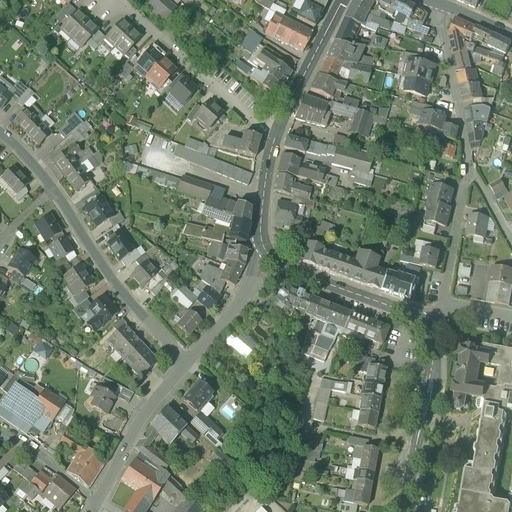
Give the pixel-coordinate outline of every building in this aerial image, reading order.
[(155,0),(161,0),(173,10),(176,11),(164,0),(153,0),(145,8),(148,8),(155,0)] [(155,0),(148,8),(163,22),(173,10),(161,0),(155,0)] [(269,12),(275,1),(272,0),(263,0),(257,5),(257,6),(269,12)] [(323,13),(329,0),(300,0),(305,2),(322,12),(323,13)] [(363,0),(353,0),(349,8),(366,16),(372,5),(363,0)] [(387,10),(392,12),(397,0),(396,0),(373,0),(372,3),(376,5),(377,11),(381,13),(384,15),(387,10)] [(403,18),(409,21),(414,8),(397,0),(392,12),(394,13),(397,15),(403,18)] [(479,0),(457,0),(457,2),(475,9),(479,0)] [(296,19),(314,29),(322,13),(323,13),(322,12),(305,2),(302,8),(296,19)] [(60,13),(65,17),(72,9),(68,5),(60,13)] [(275,15),(281,18),(283,12),(274,7),(271,13),(275,15)] [(163,22),(148,8),(145,8),(163,24),(176,11),(173,10),(163,22)] [(356,20),(363,22),(366,16),(349,8),(346,15),(344,20),(354,25),(356,20)] [(423,13),(414,8),(409,21),(407,23),(421,28),(422,28),(427,16),(423,13)] [(76,13),(72,9),(65,17),(69,21),(76,13)] [(391,19),(394,13),(392,12),(387,10),(384,15),(386,16),(391,19)] [(60,31),(70,40),(87,22),(76,13),(69,21),(60,31)] [(265,35),(302,54),(312,34),(281,18),(275,15),(265,35)] [(402,21),(403,18),(397,15),(395,20),(393,25),(399,27),(402,21)] [(368,17),(366,16),(363,22),(366,23),(378,28),(390,32),(392,25),(378,20),(368,17)] [(449,37),(469,46),(471,40),(473,35),(476,28),(455,18),(450,32),(449,37)] [(355,37),(360,27),(354,25),(344,20),(334,43),(351,48),(351,47),(354,40),(355,37)] [(364,28),(366,23),(363,22),(356,20),(354,25),(360,27),(364,28)] [(399,27),(427,37),(429,31),(422,28),(421,28),(407,23),(402,21),(399,27)] [(97,32),(87,22),(70,40),(81,50),(89,40),(97,32)] [(105,40),(115,48),(131,31),(121,22),(105,40)] [(471,40),(488,48),(493,36),(476,28),(473,35),(471,40)] [(140,39),(131,31),(115,48),(124,57),(131,49),(140,39)] [(89,40),(94,44),(101,36),(97,32),(89,40)] [(253,66),(262,72),(265,68),(256,61),(262,53),(263,50),(257,46),(260,41),(250,34),(236,45),(252,56),(247,62),(253,66)] [(105,40),(101,36),(94,44),(90,49),(94,52),(100,46),(105,40)] [(511,43),(493,36),(488,48),(492,50),(504,55),(505,55),(511,43)] [(449,37),(452,56),(467,54),(467,55),(472,56),(473,56),(475,49),(475,48),(469,46),(449,37)] [(381,52),(382,52),(385,43),(373,38),(372,41),(371,45),(369,50),(381,52)] [(109,55),(115,48),(105,40),(100,46),(109,55)] [(351,47),(361,49),(364,43),(354,40),(351,47)] [(351,66),(356,67),(360,58),(364,49),(361,49),(351,47),(351,48),(334,43),(328,56),(326,61),(341,65),(342,64),(351,66)] [(262,53),(280,65),(283,60),(265,48),(263,50),(262,53)] [(124,57),(128,61),(132,56),(136,53),(131,49),(124,57)] [(475,49),(473,56),(481,59),(487,61),(487,60),(492,62),(494,62),(496,57),(490,55),(475,49)] [(138,66),(148,75),(162,60),(152,50),(145,57),(144,57),(141,59),(141,61),(140,63),(137,66),(138,66)] [(504,55),(492,50),(490,55),(496,57),(494,62),(495,63),(501,65),(504,55)] [(262,72),(283,88),(292,73),(280,65),(262,53),(256,61),(265,68),(262,72)] [(471,70),(467,55),(467,54),(452,56),(456,73),(471,70)] [(400,65),(406,67),(408,61),(421,65),(422,58),(402,55),(400,65)] [(138,62),(132,56),(128,61),(121,69),(123,72),(119,76),(123,79),(132,68),(138,62)] [(360,58),(356,67),(371,71),(373,61),(360,58)] [(175,72),(162,60),(148,75),(144,79),(151,85),(157,90),(158,91),(166,81),(175,72)] [(333,82),(335,79),(341,65),(326,61),(325,60),(318,77),(333,83),(333,82)] [(233,67),(241,73),(246,67),(237,61),(233,67)] [(429,86),(430,86),(432,79),(431,79),(434,67),(424,64),(424,65),(421,65),(408,61),(406,67),(403,79),(407,80),(429,86)] [(132,68),(123,79),(124,81),(133,72),(138,66),(137,66),(140,63),(138,62),(132,68)] [(501,65),(495,63),(494,67),(492,75),(502,79),(506,66),(501,65)] [(350,84),(350,82),(351,80),(347,79),(351,66),(342,64),(341,65),(335,79),(341,81),(350,84)] [(148,75),(138,66),(133,72),(142,81),(144,79),(148,75)] [(367,85),(371,71),(356,67),(351,66),(347,79),(351,80),(356,82),(367,85)] [(241,73),(247,77),(251,71),(246,67),(241,73)] [(247,77),(276,98),(283,88),(262,72),(260,75),(252,69),(251,71),(247,77)] [(456,76),(459,88),(478,84),(479,84),(475,71),(456,76)] [(179,76),(171,85),(166,90),(170,95),(184,80),(179,76)] [(346,86),(333,82),(333,83),(318,77),(314,83),(332,91),(342,94),(346,86)] [(170,95),(181,105),(195,91),(184,80),(170,95)] [(426,99),(429,86),(407,80),(403,94),(426,99)] [(160,96),(166,90),(171,85),(166,81),(158,91),(157,90),(154,93),(159,98),(160,96)] [(330,99),(332,91),(314,83),(310,91),(319,95),(330,99)] [(19,84),(12,92),(14,94),(11,98),(9,99),(16,105),(16,104),(26,93),(28,92),(19,84)] [(478,85),(478,84),(459,88),(462,103),(481,100),(482,100),(478,85)] [(148,88),(154,93),(157,90),(151,85),(148,88)] [(14,94),(12,92),(5,86),(1,90),(11,98),(14,94)] [(1,90),(0,88),(0,110),(0,111),(9,99),(11,98),(1,90)] [(170,95),(166,90),(160,96),(165,100),(170,95)] [(21,108),(31,98),(26,93),(16,104),(21,108)] [(170,95),(165,100),(164,101),(178,113),(184,107),(181,105),(170,95)] [(294,120),(324,129),(326,125),(321,123),(323,117),(326,113),(345,119),(346,117),(354,119),(358,113),(356,112),(348,110),(341,108),(331,105),(328,106),(307,98),(304,97),(294,120)] [(331,105),(341,108),(343,102),(333,99),(331,105)] [(348,110),(356,112),(358,105),(344,100),(343,102),(341,108),(348,110)] [(483,108),(487,110),(491,111),(494,101),(482,100),(481,100),(483,108)] [(194,119),(206,130),(221,114),(209,103),(202,111),(194,119)] [(412,117),(422,120),(424,113),(426,108),(415,105),(412,117)] [(186,120),(190,124),(194,119),(202,111),(196,106),(186,120)] [(465,111),(467,127),(481,125),(479,112),(480,112),(479,109),(465,111)] [(14,122),(26,135),(39,122),(34,117),(33,117),(26,110),(14,122)] [(377,110),(377,119),(386,119),(386,110),(377,110)] [(487,111),(480,112),(479,112),(481,125),(487,126),(491,111),(487,110),(487,111)] [(229,124),(238,126),(239,120),(231,112),(229,124)] [(361,139),(362,138),(367,122),(369,116),(358,113),(354,119),(353,122),(349,135),(361,139)] [(420,127),(439,132),(441,125),(443,126),(445,119),(432,115),(424,113),(422,120),(420,127)] [(66,123),(69,127),(69,126),(74,132),(79,128),(82,125),(74,116),(66,123)] [(369,116),(367,122),(371,123),(384,127),(386,122),(369,116)] [(45,117),(39,122),(44,127),(43,127),(47,132),(53,125),(45,117)] [(125,124),(132,127),(135,120),(128,117),(125,124)] [(44,127),(39,122),(26,135),(38,147),(45,140),(44,139),(50,134),(47,132),(43,127),(44,127)] [(137,122),(132,127),(148,134),(151,128),(137,122)] [(366,139),(371,123),(367,122),(362,138),(366,139)] [(79,128),(85,135),(91,130),(85,123),(82,125),(79,128)] [(458,130),(443,126),(441,125),(439,132),(437,138),(455,142),(458,130)] [(487,126),(481,125),(467,127),(469,145),(480,143),(481,143),(482,132),(485,132),(487,126)] [(64,141),(71,135),(74,132),(69,126),(69,127),(59,135),(64,141)] [(79,128),(74,132),(71,135),(76,143),(85,135),(79,128)] [(221,149),(255,159),(261,139),(244,134),(241,145),(223,140),(221,149)] [(86,138),(85,135),(76,143),(78,145),(86,138)] [(338,146),(341,137),(333,136),(331,144),(338,146)] [(304,156),(304,153),(305,151),(307,144),(306,144),(286,138),(283,150),(304,156)] [(187,140),(184,148),(194,153),(200,145),(187,140)] [(200,145),(194,153),(209,159),(213,160),(216,152),(206,149),(207,148),(202,143),(200,145)] [(307,144),(305,151),(320,154),(320,155),(322,147),(308,143),(307,143),(306,144),(307,144)] [(442,144),(439,156),(453,160),(456,148),(442,144)] [(52,162),(64,178),(78,168),(72,159),(79,153),(74,146),(52,162)] [(135,146),(124,149),(124,153),(127,152),(129,157),(137,155),(135,146)] [(174,157),(215,174),(219,163),(213,160),(209,159),(194,153),(184,148),(178,146),(174,157)] [(325,156),(333,158),(336,150),(328,147),(327,148),(325,156)] [(80,152),(79,153),(72,159),(78,168),(86,162),(94,157),(88,149),(82,154),(80,152)] [(331,167),(352,172),(367,176),(372,159),(336,150),(333,158),(331,167)] [(94,157),(86,162),(93,171),(101,166),(101,157),(98,153),(94,157)] [(277,173),(295,178),(297,171),(300,161),(282,156),(277,173)] [(86,162),(78,168),(85,176),(93,171),(86,162)] [(252,176),(219,163),(215,174),(247,187),(252,176)] [(123,175),(134,179),(137,169),(123,164),(123,175)] [(302,166),(301,172),(299,179),(320,185),(321,182),(323,172),(302,166)] [(16,196),(22,191),(28,185),(12,168),(0,179),(16,196)] [(64,178),(75,193),(89,183),(85,176),(78,168),(64,178)] [(134,179),(176,192),(180,182),(137,168),(137,169),(134,179)] [(365,188),(367,176),(352,172),(350,179),(355,180),(354,185),(365,188)] [(273,192),(289,197),(291,185),(292,180),(276,175),(273,192)] [(432,187),(444,190),(447,179),(435,176),(432,187)] [(182,178),(180,182),(176,192),(196,199),(206,202),(204,207),(210,210),(210,211),(221,216),(226,202),(221,200),(225,192),(182,178)] [(320,185),(337,190),(338,183),(326,180),(321,182),(320,185)] [(490,188),(495,197),(506,191),(500,181),(490,188)] [(302,189),(291,185),(289,197),(308,202),(310,194),(301,191),(302,189)] [(427,205),(429,205),(448,210),(453,192),(444,190),(432,187),(427,205)] [(13,198),(18,203),(26,195),(22,191),(16,196),(13,198)] [(495,197),(498,202),(504,198),(509,196),(506,191),(495,197)] [(81,202),(85,208),(101,199),(97,192),(81,202)] [(303,209),(312,211),(314,204),(292,198),(290,205),(296,206),(304,208),(303,209)] [(84,209),(96,229),(109,222),(113,219),(101,199),(85,208),(84,209)] [(190,211),(207,218),(210,211),(210,210),(204,207),(206,202),(196,199),(194,203),(190,211)] [(221,216),(231,219),(236,206),(226,202),(221,216)] [(299,230),(301,218),(294,217),(296,206),(290,205),(278,202),(273,228),(280,230),(281,226),(299,230)] [(237,204),(236,206),(231,219),(249,227),(251,209),(250,209),(237,204)] [(450,210),(448,210),(429,205),(425,223),(436,226),(445,228),(450,210)] [(304,208),(296,206),(294,217),(301,218),(303,209),(304,208)] [(397,217),(409,219),(411,208),(398,206),(397,217)] [(207,218),(230,227),(231,219),(221,216),(210,211),(207,218)] [(109,222),(113,229),(123,222),(119,215),(113,219),(109,222)] [(467,237),(474,238),(484,240),(485,232),(487,220),(470,217),(467,237)] [(34,227),(45,243),(51,240),(60,234),(50,218),(34,227)] [(249,227),(231,219),(230,227),(230,233),(213,228),(212,236),(210,244),(212,244),(217,245),(220,246),(222,239),(229,240),(239,243),(247,245),(249,227)] [(491,221),(487,220),(485,232),(494,234),(495,227),(491,221)] [(429,235),(434,236),(436,226),(425,223),(422,233),(429,235)] [(181,237),(191,239),(193,230),(184,228),(181,237)] [(51,240),(55,246),(64,240),(65,240),(60,233),(60,234),(51,240)] [(120,262),(129,256),(125,249),(129,247),(120,234),(109,241),(110,243),(107,245),(118,263),(120,262)] [(198,241),(210,244),(212,236),(203,234),(199,235),(198,241)] [(228,250),(237,252),(239,243),(229,240),(222,239),(220,246),(220,249),(226,250),(228,250)] [(56,262),(57,263),(64,259),(72,254),(64,240),(55,246),(48,250),(56,262)] [(334,277),(347,281),(353,263),(345,260),(322,252),(323,250),(308,244),(307,244),(300,263),(307,265),(307,266),(322,271),(322,272),(334,276),(334,277)] [(220,246),(217,245),(214,253),(212,259),(222,262),(226,250),(220,249),(220,246)] [(130,246),(129,247),(125,249),(129,256),(134,252),(130,246)] [(417,249),(414,260),(421,262),(423,250),(417,249)] [(231,258),(230,263),(244,268),(246,253),(237,252),(228,250),(227,257),(231,258)] [(420,267),(435,271),(439,254),(423,250),(421,262),(420,267)] [(8,269),(23,279),(30,268),(31,269),(36,262),(19,251),(14,258),(15,259),(8,269)] [(120,262),(125,269),(139,258),(135,252),(134,252),(129,256),(120,262)] [(354,263),(353,263),(347,281),(373,290),(379,272),(376,270),(379,260),(357,253),(354,263)] [(134,263),(139,269),(145,263),(146,263),(148,261),(144,256),(134,263)] [(68,265),(64,259),(57,263),(56,262),(51,266),(58,273),(68,265)] [(75,259),(68,265),(73,272),(80,267),(75,259)] [(233,288),(244,268),(230,263),(228,262),(222,275),(219,282),(223,283),(233,288)] [(144,288),(150,294),(167,278),(161,272),(157,275),(146,263),(145,263),(139,269),(129,278),(141,291),(144,288)] [(458,277),(469,279),(471,267),(459,265),(458,277)] [(75,297),(75,298),(83,293),(92,286),(88,280),(89,280),(80,267),(73,272),(63,279),(75,297)] [(220,289),(223,283),(219,282),(222,275),(206,267),(200,280),(210,287),(211,286),(220,289)] [(489,283),(511,286),(511,270),(492,267),(489,283)] [(385,274),(379,272),(373,290),(380,292),(385,274)] [(395,277),(385,274),(380,292),(410,302),(417,280),(396,274),(395,277)] [(0,276),(0,285),(5,288),(9,282),(0,276)] [(150,294),(155,299),(167,282),(169,280),(167,278),(150,294)] [(22,286),(31,292),(34,287),(25,281),(22,286)] [(486,303),(509,307),(511,288),(511,286),(489,283),(486,303)] [(209,290),(219,297),(222,290),(220,289),(211,286),(210,287),(209,290)] [(182,287),(177,292),(192,306),(196,301),(196,300),(191,295),(192,295),(182,287)] [(206,288),(200,296),(196,300),(196,301),(209,313),(210,314),(221,298),(219,297),(209,290),(206,288)] [(285,318),(301,325),(301,323),(310,300),(285,290),(275,302),(271,306),(284,318),(285,318)] [(191,295),(196,300),(200,296),(195,291),(192,295),(191,295)] [(187,311),(192,306),(177,292),(172,298),(183,308),(187,311)] [(91,308),(86,301),(88,300),(83,293),(75,298),(75,297),(72,299),(78,308),(74,311),(72,313),(79,321),(90,312),(88,310),(91,308)] [(88,310),(90,312),(95,319),(87,326),(93,334),(102,326),(102,327),(116,314),(103,298),(91,308),(88,310)] [(271,306),(275,302),(271,299),(267,304),(268,305),(265,309),(267,311),(275,318),(280,323),(284,318),(271,306)] [(322,351),(328,353),(338,335),(341,336),(341,337),(349,315),(345,314),(346,312),(318,301),(318,303),(310,300),(301,323),(309,326),(304,344),(306,344),(311,346),(317,349),(322,351)] [(170,322),(176,327),(188,313),(187,311),(183,308),(170,322)] [(255,318),(267,328),(272,322),(271,322),(275,318),(267,311),(265,309),(264,308),(255,318)] [(176,327),(188,338),(201,323),(189,312),(188,313),(176,327)] [(361,339),(381,347),(388,331),(349,315),(341,337),(341,336),(341,337),(360,344),(361,339)] [(112,329),(116,334),(124,327),(126,326),(121,321),(112,329)] [(106,343),(114,352),(132,335),(124,327),(116,334),(106,343)] [(241,334),(239,337),(250,346),(246,350),(250,354),(256,347),(241,334)] [(27,340),(37,345),(40,340),(30,335),(27,340)] [(140,344),(132,335),(114,352),(122,361),(140,344)] [(230,348),(231,347),(235,342),(228,337),(223,343),(230,348)] [(235,341),(236,341),(246,350),(250,346),(239,337),(235,341)] [(44,361),(52,350),(39,341),(31,352),(44,361)] [(250,354),(246,350),(236,341),(235,342),(231,347),(245,360),(250,354)] [(158,363),(140,344),(122,361),(140,380),(158,363)] [(307,358),(311,346),(306,344),(302,355),(307,358)] [(313,360),(317,349),(311,346),(307,358),(313,360)] [(468,397),(479,399),(482,400),(484,403),(483,407),(504,411),(511,412),(511,351),(483,347),(482,348),(481,353),(474,352),(474,349),(473,349),(468,348),(467,348),(467,349),(467,351),(460,350),(459,358),(461,359),(459,369),(458,369),(456,375),(458,376),(456,387),(454,386),(452,395),(453,395),(468,397)] [(318,362),(322,351),(317,349),(313,360),(318,362)] [(322,351),(318,362),(324,364),(328,353),(322,351)] [(368,368),(373,369),(374,362),(347,357),(346,364),(358,366),(368,368)] [(356,374),(366,375),(368,368),(358,366),(356,374)] [(82,367),(80,371),(90,377),(92,373),(82,367)] [(366,375),(365,383),(382,387),(385,371),(373,369),(368,368),(366,375)] [(0,384),(0,390),(2,392),(13,377),(8,374),(8,375),(4,379),(0,384)] [(13,377),(2,392),(7,396),(13,387),(14,387),(18,381),(13,377)] [(19,380),(18,381),(14,387),(28,397),(33,389),(19,380)] [(321,380),(319,389),(330,391),(332,392),(334,383),(321,380)] [(183,402),(196,413),(205,403),(208,405),(213,399),(211,397),(212,395),(203,387),(199,383),(193,389),(194,390),(183,402)] [(344,395),(349,396),(352,385),(347,384),(346,385),(339,384),(334,383),(332,392),(344,394),(344,395)] [(365,383),(362,398),(379,402),(382,387),(365,383)] [(28,397),(37,403),(45,393),(35,386),(33,389),(28,397)] [(32,428),(42,435),(51,422),(42,416),(46,410),(37,403),(28,397),(14,387),(13,387),(7,396),(0,406),(32,428)] [(90,408),(106,416),(115,399),(95,388),(93,392),(97,395),(94,401),(90,408)] [(117,400),(128,405),(133,395),(122,389),(117,400)] [(319,389),(316,404),(327,407),(327,406),(328,400),(330,391),(319,389)] [(42,416),(51,422),(52,420),(63,405),(45,393),(37,403),(46,410),(42,416)] [(459,412),(460,413),(461,413),(460,412),(463,409),(465,410),(468,411),(469,410),(470,406),(469,405),(465,404),(466,398),(468,398),(468,397),(453,395),(455,396),(453,402),(451,402),(451,403),(453,403),(452,407),(451,407),(451,408),(452,408),(454,411),(454,412),(455,412),(456,411),(459,412)] [(362,398),(359,413),(376,416),(379,402),(362,398)] [(480,410),(483,407),(484,403),(482,400),(479,399),(476,401),(475,407),(477,410),(480,410)] [(323,423),(327,407),(316,404),(312,421),(323,423)] [(73,412),(63,405),(52,420),(64,428),(72,417),(73,412)] [(32,428),(0,406),(0,418),(26,437),(32,428)] [(509,511),(510,511),(510,507),(508,505),(494,502),(492,500),(493,499),(490,499),(491,496),(489,494),(490,489),(492,487),(493,481),(492,479),(492,474),(495,473),(496,466),(494,464),(495,459),(497,458),(498,451),(497,449),(497,445),(500,443),(501,437),(499,435),(500,430),(502,428),(503,425),(505,426),(505,425),(506,419),(504,415),(504,413),(504,411),(483,407),(480,410),(473,415),(472,419),(472,423),(482,416),(479,432),(478,433),(477,438),(478,439),(476,447),(475,448),(474,453),(475,455),(473,465),(467,464),(465,465),(464,471),(457,508),(456,511),(509,511)] [(140,442),(148,449),(153,442),(154,441),(158,444),(162,439),(170,447),(180,435),(192,446),(197,439),(186,428),(166,408),(150,427),(144,436),(140,442)] [(353,422),(357,423),(359,413),(352,412),(350,421),(353,422)] [(201,413),(190,425),(203,437),(206,433),(215,442),(216,441),(223,434),(201,413)] [(239,420),(245,425),(251,418),(246,413),(239,420)] [(373,432),(376,416),(359,413),(357,423),(356,429),(373,432)] [(220,453),(225,449),(216,441),(215,442),(206,433),(203,437),(220,453)] [(76,453),(78,455),(83,447),(64,434),(60,443),(76,453)] [(307,451),(320,454),(322,441),(309,438),(307,451)] [(368,443),(354,440),(353,447),(354,448),(363,449),(367,450),(368,443)] [(151,462),(165,472),(169,466),(148,449),(140,442),(134,450),(139,453),(151,462)] [(66,474),(88,490),(105,462),(83,447),(78,455),(76,453),(74,457),(76,458),(66,474)] [(352,460),(360,461),(363,449),(354,448),(352,460)] [(363,449),(360,461),(375,464),(377,452),(367,450),(363,449)] [(208,461),(229,481),(239,471),(217,451),(208,461)] [(320,454),(307,451),(305,462),(314,464),(315,460),(318,461),(320,454)] [(134,461),(148,467),(151,462),(139,453),(134,461)] [(360,461),(352,460),(350,470),(355,471),(358,472),(360,461)] [(136,493),(152,503),(162,489),(169,478),(168,477),(169,476),(165,472),(151,462),(148,467),(134,461),(120,482),(136,493)] [(372,475),(375,464),(360,461),(358,472),(372,475)] [(12,471),(21,478),(28,469),(28,468),(19,462),(12,471)] [(301,472),(311,474),(313,466),(317,467),(318,464),(314,464),(305,462),(303,462),(301,472)] [(384,476),(392,478),(393,469),(385,468),(384,476)] [(32,472),(28,469),(21,478),(30,485),(37,476),(32,472)] [(355,471),(350,470),(346,470),(344,481),(353,482),(355,471)] [(370,486),(372,475),(358,472),(356,483),(370,486)] [(294,482),(301,483),(303,474),(301,474),(296,473),(294,482)] [(39,491),(42,493),(48,485),(37,476),(31,484),(39,491)] [(57,477),(50,486),(60,492),(60,493),(68,500),(75,492),(57,477)] [(162,489),(168,494),(176,484),(169,478),(162,489)] [(251,482),(247,486),(254,493),(258,489),(251,482)] [(301,483),(294,482),(292,490),(299,492),(301,483)] [(356,483),(354,494),(368,496),(370,486),(356,483)] [(49,484),(48,485),(42,493),(44,494),(50,486),(49,484)] [(175,511),(200,511),(187,498),(188,497),(181,489),(176,484),(168,494),(180,506),(175,511)] [(31,501),(36,495),(38,492),(30,485),(23,494),(31,501)] [(61,509),(68,500),(60,493),(60,492),(50,486),(44,494),(43,496),(58,509),(61,509)] [(250,497),(254,493),(247,486),(243,490),(250,497)] [(247,501),(250,497),(243,490),(239,494),(247,501)] [(352,506),(354,494),(350,493),(351,493),(346,492),(343,504),(352,506)] [(124,511),(146,511),(152,503),(136,493),(123,511),(124,511)] [(243,505),(247,501),(239,494),(235,498),(243,505)] [(366,509),(368,496),(354,494),(352,506),(366,509)] [(239,509),(243,505),(235,498),(231,502),(239,509)] [(233,511),(236,511),(239,509),(231,502),(227,506),(233,511)]
